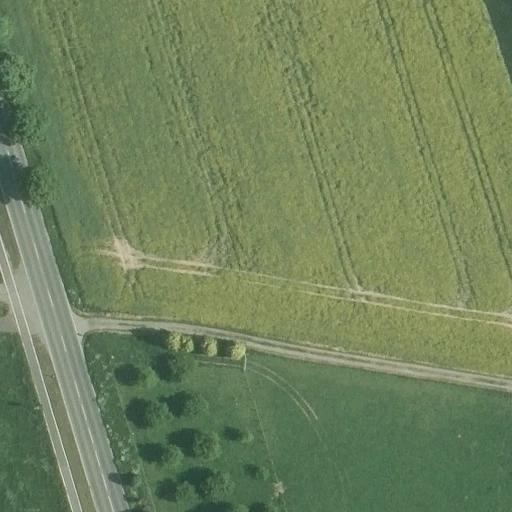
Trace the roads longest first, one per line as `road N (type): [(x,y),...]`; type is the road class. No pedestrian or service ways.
road 1 (track): [(59,327),(160,327),(511,387)]
road 2 (secondary): [(113,511),(0,127)]
